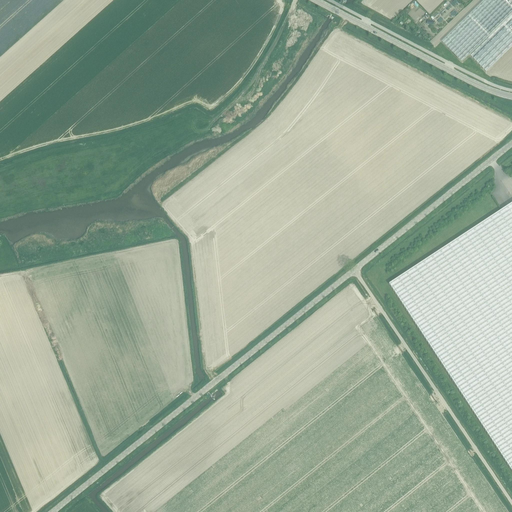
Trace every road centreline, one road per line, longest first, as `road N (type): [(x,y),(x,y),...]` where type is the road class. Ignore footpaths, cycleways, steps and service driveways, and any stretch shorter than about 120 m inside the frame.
road 1 (tertiary): [(51,511),(354,270)]
road 2 (unclassified): [(511,503),(354,270)]
road 3 (tertiary): [(511,96),(315,0)]
road 4 (tertiary): [(354,270),(511,142)]
road 5 (track): [(211,120),(256,73),(295,0)]
